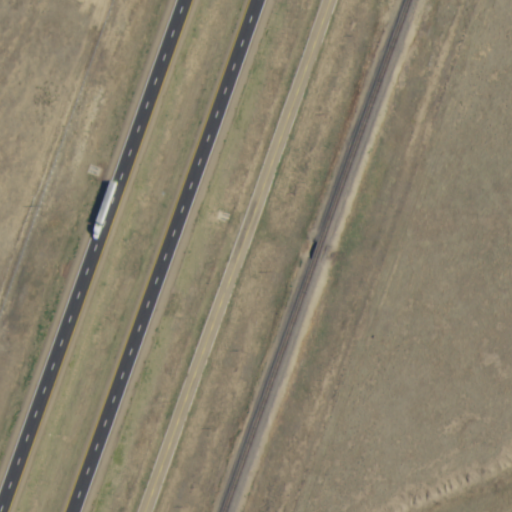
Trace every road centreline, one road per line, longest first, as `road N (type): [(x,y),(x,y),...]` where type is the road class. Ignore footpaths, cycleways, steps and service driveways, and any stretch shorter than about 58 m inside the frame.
road 1 (motorway): [(76,511),(260,0)]
road 2 (tertiary): [(145,511),(320,0)]
road 3 (motorway): [(178,0),(0,498)]
